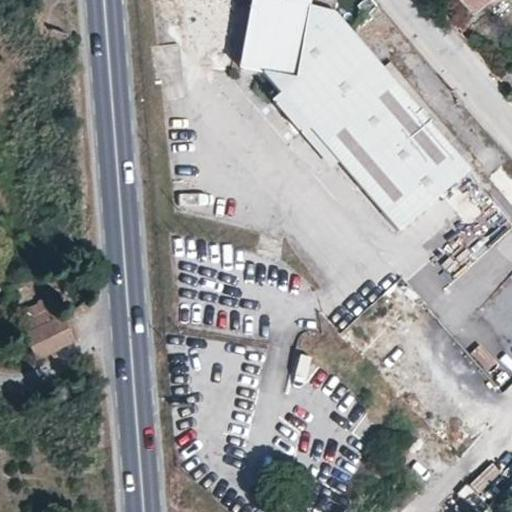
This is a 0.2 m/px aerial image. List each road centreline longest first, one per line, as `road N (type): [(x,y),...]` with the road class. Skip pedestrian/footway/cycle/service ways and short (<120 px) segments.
road 1 (trunk): [(74,0),(103,511)]
road 2 (trunk): [(169,511),(144,0)]
road 3 (primary): [(105,3),(131,346)]
road 4 (residential): [(401,0),(511,126)]
road 5 (primary): [(131,346),(145,511)]
road 6 (residential): [(131,346),(98,348),(16,390),(0,389)]
